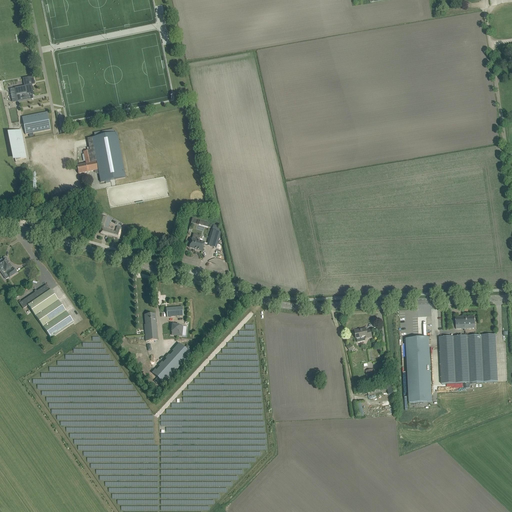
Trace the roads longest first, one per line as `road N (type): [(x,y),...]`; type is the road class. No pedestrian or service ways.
road 1 (tertiary): [(78,245),(274,303),(511,298)]
road 2 (unclassified): [(511,188),(484,6)]
